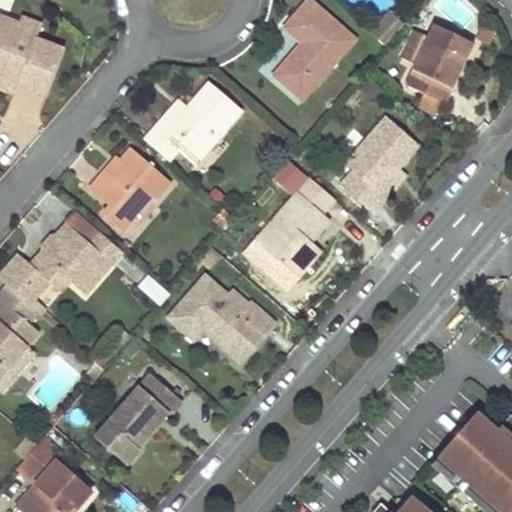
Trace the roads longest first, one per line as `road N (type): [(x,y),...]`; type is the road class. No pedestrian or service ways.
road 1 (tertiary): [(511,143),(186,511)]
road 2 (tertiary): [(243,511),(511,207)]
road 3 (residential): [(0,206),(153,28)]
